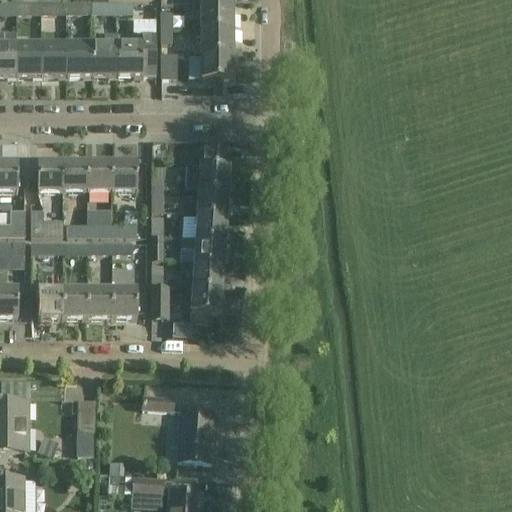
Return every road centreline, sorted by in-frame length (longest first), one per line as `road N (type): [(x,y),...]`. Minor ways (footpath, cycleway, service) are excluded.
road 1 (residential): [(0,122),(264,126)]
road 2 (residential): [(0,360),(250,361)]
road 3 (residential): [(250,361),(264,126)]
road 4 (residential): [(243,511),(250,361)]
road 5 (residential): [(264,126),(265,0)]
